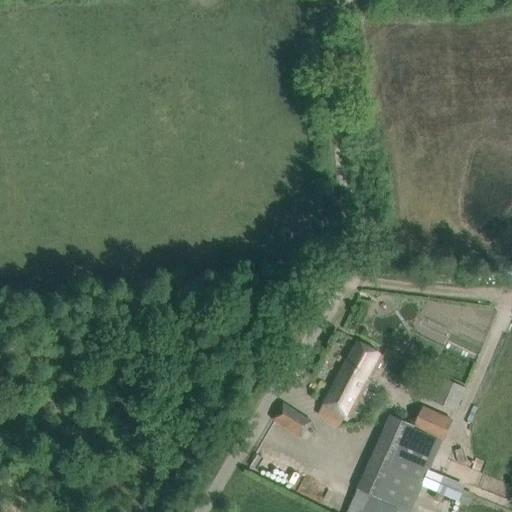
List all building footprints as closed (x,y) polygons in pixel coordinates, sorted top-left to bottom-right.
[(458,333),(448,343),(465,361),(475,352),(458,333)] [(319,415),(337,424),(340,426),(347,415),(349,416),(382,356),(358,342),(324,405),(325,405),(319,415)] [(442,403),(457,409),(465,389),(449,383),(442,403)] [(273,419),(301,437),(311,422),(283,405),(273,419)] [(367,511),(413,511),(444,441),(453,420),(423,406),(414,425),(391,415),(385,429),(384,429),(357,488),(358,489),(351,504),(349,503),(346,511),(349,511),(360,511),(362,510),(367,511)] [(459,499),(463,483),(439,478),(436,494),(459,499)] [(460,502),(459,503),(469,507),(473,496),(473,495),(471,494),(464,491),(460,502)]
